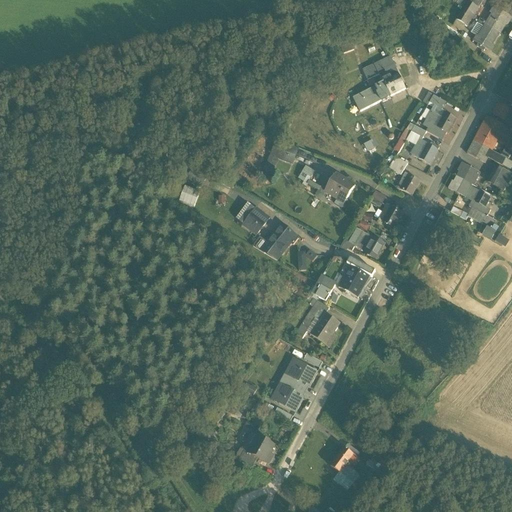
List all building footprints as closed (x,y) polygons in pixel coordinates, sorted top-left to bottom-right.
[(474,15),(483,0),(459,0),(457,4),(463,8),(473,14),(474,15)] [(485,25),(500,34),(506,23),(508,24),(511,18),(494,7),(490,13),(492,14),(485,25)] [(455,20),(467,27),(471,20),(470,19),(473,14),(463,8),(455,20)] [(434,24),(440,28),(445,20),(439,16),(434,24)] [(493,45),(500,34),(485,25),(478,37),(477,36),(473,41),(478,44),(477,46),(484,51),(485,49),(491,52),(494,46),(493,45)] [(341,46),(344,54),(354,51),(352,45),(351,43),(341,46)] [(374,65),(379,75),(395,67),(390,58),(374,65)] [(368,81),(379,75),(374,65),(363,71),(368,81)] [(395,67),(379,75),(382,81),(382,82),(383,84),(353,98),(360,112),(390,97),(406,89),(398,74),(395,67)] [(423,102),(428,105),(433,96),(429,93),(423,102)] [(437,107),(442,110),(446,103),(434,96),(429,103),(437,107)] [(493,114),(504,120),(510,109),(499,103),(493,114)] [(442,118),(444,113),(442,111),(442,110),(437,107),(434,113),(442,118)] [(428,134),(442,141),(447,133),(448,134),(456,119),(444,113),(442,118),(434,113),(433,113),(426,125),(431,129),(428,134)] [(474,141),(492,151),(497,140),(504,128),(504,127),(486,117),(474,141)] [(420,138),(423,139),(426,133),(410,124),(407,130),(411,133),(420,138)] [(511,135),(511,132),(504,128),(497,140),(507,145),(508,142),(508,141),(509,142),(511,135)] [(410,154),(411,155),(417,145),(417,146),(421,140),(422,141),(423,139),(420,138),(411,133),(407,130),(399,142),(404,145),(408,138),(417,142),(410,154)] [(369,151),(379,146),(376,138),(365,144),(369,151)] [(419,159),(429,165),(439,148),(431,144),(430,146),(422,141),(421,140),(417,146),(417,145),(411,155),(419,159)] [(485,162),(488,157),(492,151),(474,141),(471,146),(467,153),(485,162)] [(506,158),(508,159),(511,150),(511,147),(510,147),(511,144),(508,142),(507,145),(501,156),(506,158)] [(278,157),(293,162),(296,154),(288,151),(281,149),(278,157)] [(501,156),(492,151),(488,157),(502,165),(506,158),(501,156)] [(390,168),(401,175),(408,165),(396,158),(390,168)] [(460,171),(457,177),(471,184),(475,179),(476,179),(480,173),(463,164),(462,164),(458,170),(460,171)] [(496,165),(491,173),(498,177),(499,176),(503,169),(496,165)] [(302,172),(307,175),(310,169),(305,166),(302,172)] [(499,176),(498,177),(509,182),(511,175),(511,173),(503,169),(499,176)] [(304,181),(307,175),(302,172),(299,178),(304,181)] [(397,188),(411,196),(420,182),(405,173),(397,188)] [(494,185),(498,177),(491,173),(487,181),(494,185)] [(469,206),(472,208),(487,216),(491,209),(483,206),(488,196),(481,192),(481,193),(471,187),(471,188),(470,188),(471,184),(457,177),(457,176),(454,182),(452,181),(448,188),(472,201),(469,206)] [(320,189),(325,192),(332,180),(327,177),(320,189)] [(338,200),(344,204),(355,186),(341,178),(340,180),(335,177),(332,180),(325,192),(338,200)] [(504,190),(509,182),(498,177),(494,185),(504,190)] [(372,201),(381,206),(385,199),(376,194),(372,201)] [(342,208),(344,204),(338,200),(335,204),(342,208)] [(377,219),(382,222),(387,214),(391,216),(394,210),(385,205),(377,219)] [(451,212),(460,217),(463,211),(453,207),(451,212)] [(243,224),(257,235),(269,218),(256,208),(243,224)] [(482,224),(487,216),(472,208),(468,216),(482,224)] [(401,214),(394,210),(391,216),(387,214),(382,222),(393,228),(401,214)] [(369,226),(359,221),(357,225),(366,230),(369,226)] [(260,251),(277,261),(282,254),(280,252),(287,243),(289,245),(296,236),(281,224),(274,232),(260,251)] [(484,232),(490,235),(493,230),(487,227),(484,232)] [(355,246),(364,252),(373,238),(358,229),(349,243),(355,246)] [(500,234),(495,241),(506,248),(510,241),(500,234)] [(384,244),(373,238),(364,252),(376,259),(384,244)] [(352,251),(355,246),(349,243),(344,240),(339,249),(348,249),(352,251)] [(379,269),(381,264),(361,257),(359,262),(379,269)] [(361,271),(364,266),(352,260),(350,260),(347,264),(351,266),(361,271)] [(339,288),(356,297),(363,285),(364,286),(369,277),(370,276),(361,271),(351,266),(339,288)] [(369,277),(372,278),(375,272),(364,266),(361,271),(370,276),(369,277)] [(358,298),(364,286),(363,285),(356,297),(358,298)] [(316,297),(326,302),(331,292),(321,287),(316,297)] [(306,320),(312,324),(315,320),(316,321),(317,319),(320,321),(324,314),(326,315),(329,309),(318,302),(306,320)] [(311,335),(325,344),(332,334),(333,334),(340,324),(326,315),(324,314),(320,321),(311,335)] [(306,354),(304,359),(319,368),(323,363),(306,354)] [(293,379),(290,384),(303,391),(306,385),(309,387),(317,372),(295,360),(287,375),(293,379)] [(300,396),(303,391),(290,384),(287,389),(282,386),(274,401),(295,413),(303,398),(300,396)] [(277,408),(274,414),(290,422),(293,417),(277,408)] [(257,459),(268,466),(273,458),(270,455),(275,447),(260,438),(250,455),(257,459)] [(344,448),(337,458),(339,459),(346,449),(344,448)] [(331,467),(339,473),(340,474),(346,466),(348,462),(353,466),(359,459),(346,449),(339,459),(337,458),(331,467)] [(239,461),(252,468),(257,459),(250,455),(245,452),(239,461)] [(349,467),(346,466),(340,474),(339,473),(334,481),(337,483),(347,491),(353,483),(359,475),(348,468),(349,467)] [(368,474),(372,478),(379,470),(375,466),(368,474)]
